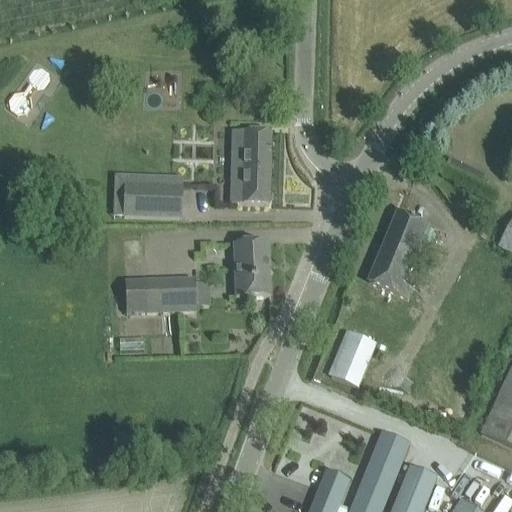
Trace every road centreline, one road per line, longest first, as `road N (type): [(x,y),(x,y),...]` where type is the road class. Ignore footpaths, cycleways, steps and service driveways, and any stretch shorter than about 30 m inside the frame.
road 1 (tertiary): [(229,511),(352,194)]
road 2 (tertiary): [(352,194),(413,90),(442,67),(511,38)]
road 3 (unclassified): [(352,194),(314,165),(303,124),(305,0)]
